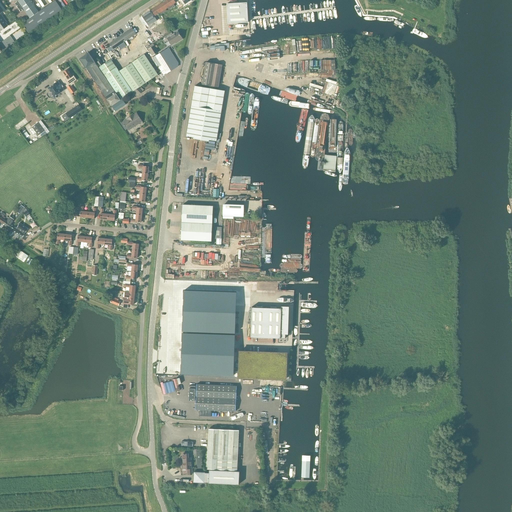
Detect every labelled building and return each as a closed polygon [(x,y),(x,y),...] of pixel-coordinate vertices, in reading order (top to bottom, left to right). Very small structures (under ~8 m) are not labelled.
[(29,0),(19,0),(18,1),(29,18),(38,12),(29,0)] [(176,3),(173,0),(167,0),(151,11),(157,20),(162,18),(159,14),(160,13),(161,15),(167,11),(166,9),(167,8),(169,10),(175,6),(174,4),(176,3)] [(55,1),(22,24),(28,32),(61,9),(55,1)] [(17,2),(14,4),(20,12),(23,10),(17,2)] [(228,24),(248,23),(247,3),(227,4),(228,24)] [(157,20),(151,11),(147,13),(151,21),(153,19),(155,22),(157,20)] [(151,21),(147,13),(142,16),(143,16),(147,23),(149,26),(151,25),(149,22),(151,21)] [(109,44),(113,49),(136,34),(132,28),(109,44)] [(172,45),(182,38),(178,32),(167,38),(172,45)] [(10,36),(0,42),(0,44),(4,50),(15,42),(10,36)] [(236,42),(229,43),(230,59),(238,59),(237,46),(236,43),(236,42)] [(159,52),(155,45),(153,43),(146,48),(148,50),(148,49),(152,57),(159,52)] [(178,63),(177,61),(169,48),(156,56),(167,74),(178,67),(178,63)] [(86,68),(95,62),(89,53),(80,59),(86,68)] [(139,88),(150,80),(158,75),(144,54),(119,71),(112,61),(100,69),(95,62),(86,68),(111,106),(134,91),(139,95),(143,92),(139,88)] [(202,87),(195,86),(187,136),(194,137),(194,139),(209,141),(209,140),(216,141),(225,91),(218,90),(222,65),(206,62),(202,87)] [(73,76),(71,74),(68,70),(63,73),(67,79),(66,80),(69,84),(75,80),(73,76)] [(65,90),(61,85),(58,81),(49,88),(50,91),(47,93),(47,95),(49,98),(51,98),(52,97),(54,100),(56,98),(55,96),(62,91),(62,92),(65,90)] [(115,112),(126,105),(123,99),(112,107),(115,112)] [(79,105),(66,113),(69,119),(73,117),(76,115),(83,110),(82,110),(79,105)] [(136,113),(132,116),(123,121),(129,130),(136,125),(135,123),(141,119),(136,113)] [(42,127),(41,126),(38,122),(31,127),(38,136),(45,131),(44,130),(46,129),(44,126),(42,127)] [(138,165),(138,168),(143,168),(142,173),(148,174),(149,166),(143,166),(144,165),(138,165)] [(141,189),(140,194),(146,194),(147,187),(141,187),(141,186),(136,186),(136,189),(141,189)] [(223,204),(222,217),(243,217),(244,205),(223,204)] [(21,205),(17,212),(21,214),(25,207),(21,205)] [(213,206),(183,205),(181,240),(211,241),(213,206)] [(143,208),(138,207),(137,207),(132,206),(132,209),(137,210),(136,215),(142,215),(143,208)] [(96,213),(96,208),(93,208),(93,212),(88,212),(87,218),(94,218),(95,213),(96,213)] [(113,214),(108,214),(107,220),(115,221),(115,215),(116,215),(116,211),(113,210),(113,214)] [(6,221),(3,225),(11,230),(13,226),(10,224),(11,221),(12,222),(13,220),(9,217),(6,221)] [(19,223),(16,228),(13,226),(11,230),(17,235),(16,237),(20,239),(21,237),(21,238),(27,229),(19,223)] [(58,233),(57,238),(57,239),(56,244),(59,244),(59,239),(64,240),(65,234),(58,233)] [(78,236),(77,241),(76,247),(79,247),(80,242),(84,242),(85,237),(78,236)] [(98,238),(98,243),(98,244),(97,244),(97,249),(100,249),(100,245),(105,245),(105,239),(98,238)] [(132,246),(132,250),(138,251),(139,244),(133,243),(134,243),(128,242),(128,245),(132,246)] [(28,256),(17,249),(14,252),(18,255),(16,257),(24,262),(28,256)] [(131,271),(137,272),(138,265),(132,264),(128,263),(128,266),(132,267),(131,271)] [(136,279),(137,272),(131,271),(131,276),(127,275),(126,279),(131,279),(136,279)] [(126,284),(125,292),(135,293),(136,286),(130,285),(130,284),(126,284)] [(124,304),(129,304),(134,305),(135,293),(125,292),(124,304)] [(237,294),(185,293),(183,330),(236,333),(237,294)] [(285,339),(285,334),(288,335),(289,307),(281,306),(281,308),(251,307),(250,337),(285,339)] [(183,331),(181,374),(233,377),(235,334),(183,331)] [(239,352),(238,377),(286,379),(287,354),(239,352)] [(186,384),(186,399),(194,399),(194,384),(186,384)] [(237,386),(201,385),(196,384),(195,410),(236,411),(237,386)] [(240,471),(237,470),(239,430),(209,429),(207,469),(211,469),(211,470),(209,470),(209,473),(208,483),(209,483),(239,485),(240,471)] [(188,475),(192,475),(192,468),(191,468),(191,459),(188,459),(188,454),(183,454),(183,464),(182,464),(182,469),(187,469),(188,475)] [(302,461),(301,478),(309,478),(310,461),(310,456),(306,456),(302,456),(302,461)] [(208,483),(209,473),(205,473),(205,472),(194,472),(193,482),(205,483),(205,482),(208,483)]
